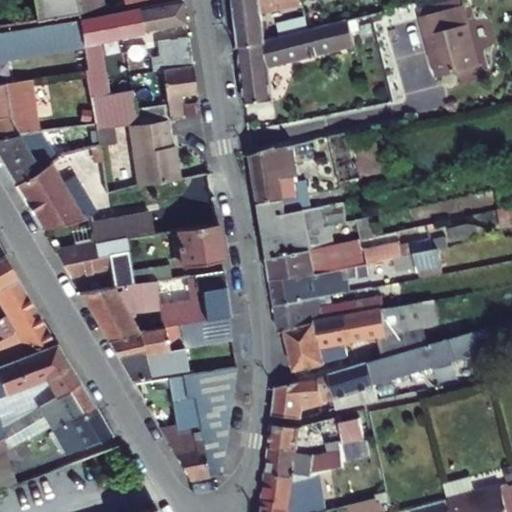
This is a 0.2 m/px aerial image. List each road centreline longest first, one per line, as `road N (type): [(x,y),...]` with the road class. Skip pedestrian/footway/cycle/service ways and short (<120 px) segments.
road 1 (residential): [(238,511),(255,440),(260,338),(200,0)]
road 2 (tertiary): [(186,511),(0,203)]
